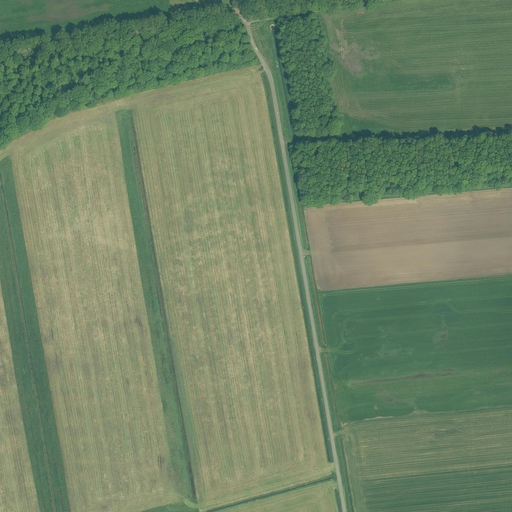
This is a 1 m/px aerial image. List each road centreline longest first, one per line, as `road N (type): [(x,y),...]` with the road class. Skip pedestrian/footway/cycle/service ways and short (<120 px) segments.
road 1 (unclassified): [(342,511),(270,77),(245,15)]
road 2 (tertiary): [(0,54),(245,15)]
